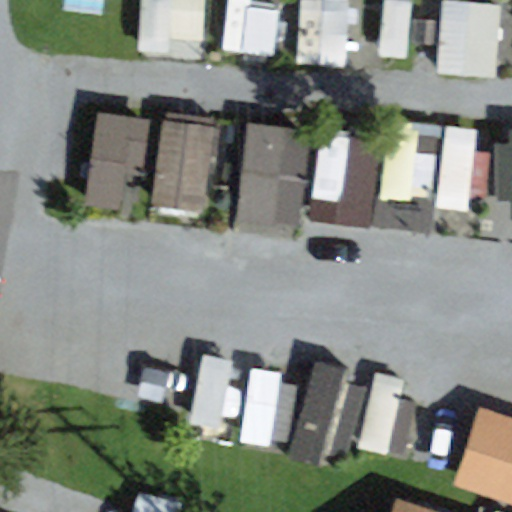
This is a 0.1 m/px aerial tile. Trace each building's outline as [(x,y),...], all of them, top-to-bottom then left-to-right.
[(70,0),(70,7),(113,9),(113,0),(70,0)] [(207,0),(144,0),(143,39),(206,41),(207,0)] [(336,0),(307,0),(300,57),(347,63),(354,2),(336,0)] [(500,72),(502,0),(444,0),(442,70),(500,72)] [(146,167),(151,114),(97,108),(87,202),(121,205),(125,165),(146,167)] [(205,212),(221,122),(167,113),(152,202),(205,212)] [(244,119),(239,219),(304,222),(309,122),(244,119)] [(474,204),(478,123),(391,119),(386,217),(428,219),(429,202),(474,204)] [(511,127),(498,127),(495,204),(511,204),(511,127)] [(332,133),(332,169),(366,169),(366,132),(332,133)] [(419,379),(367,365),(366,369),(314,354),(287,448),(337,462),(344,437),(398,452),(419,379)] [(251,367),(249,437),(275,438),(278,368),(251,367)] [(455,479),(511,497),(511,411),(480,401),(455,479)] [(463,511),(403,494),(397,511),(463,511)]
